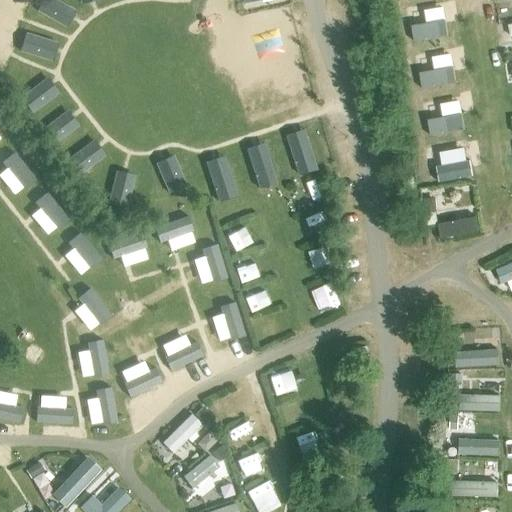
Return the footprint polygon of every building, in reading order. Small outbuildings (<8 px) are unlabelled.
[(43,0),(38,10),(67,26),(77,8),(61,0),(43,0)] [(412,23),(414,38),(447,36),(445,5),(425,7),(426,22),(412,23)] [(25,31),(21,52),(55,59),(59,38),(25,31)] [(419,70),(434,67),(432,52),(416,55),(419,70)] [(420,71),(422,87),(457,82),(453,52),(434,54),(436,69),(420,71)] [(36,111),(60,90),(47,74),(23,96),(36,111)] [(444,117),(429,118),(430,133),(464,129),(461,99),(442,101),(444,117)] [(427,117),(442,115),(440,101),(425,103),(427,117)] [(69,108),(49,121),(61,139),(80,125),(69,108)] [(301,174),(320,167),(305,127),(286,134),(301,174)] [(78,170),(106,157),(98,140),(70,153),(78,170)] [(246,147),(260,187),(279,181),(266,141),(246,147)] [(437,164),(438,179),(471,176),(468,146),(441,149),(442,163),(437,164)] [(0,173),(16,194),(37,177),(15,150),(2,160),(7,166),(0,172),(0,173)] [(176,153),(156,159),(168,193),(188,186),(176,153)] [(208,158),(216,200),(236,196),(228,154),(208,158)] [(117,168),(109,200),(129,205),(137,173),(117,168)] [(300,189),(308,203),(326,192),(318,178),(300,189)] [(49,234),(70,217),(50,192),(29,210),(49,234)] [(432,199),(423,200),(424,214),(433,213),(432,199)] [(442,237),(480,229),(477,214),(438,223),(442,237)] [(160,224),(167,249),(196,241),(189,216),(160,224)] [(69,240),(73,246),(65,253),(81,274),(102,258),(82,230),(69,240)] [(122,265),(149,256),(144,240),(116,249),(122,265)] [(203,246),(205,255),(195,257),(202,283),(228,276),(219,242),(203,246)] [(308,250),(314,270),(334,264),(328,245),(308,250)] [(511,260),(496,267),(502,283),(508,280),(511,289),(511,260)] [(324,306),(342,302),(338,280),(319,284),(324,306)] [(267,282),(244,291),(250,308),(273,299),(267,282)] [(95,288),(72,303),(90,329),(112,314),(95,288)] [(221,304),(223,312),(212,314),(220,341),(246,334),(236,300),(221,304)] [(257,319),(264,337),(282,330),(275,312),(257,319)] [(198,340),(189,344),(185,333),(162,343),(172,368),(204,356),(198,340)] [(89,339),(89,349),(80,349),(81,375),(108,374),(107,339),(89,339)] [(366,347),(353,349),(356,366),(368,365),(366,347)] [(452,365),(495,364),(495,349),(452,349),(452,365)] [(157,367),(148,370),(144,360),(121,369),(130,394),(163,381),(157,367)] [(461,374),(449,374),(449,383),(461,383),(461,374)] [(97,388),(98,397),(88,398),(91,423),(118,420),(114,386),(97,388)] [(0,389),(0,417),(20,421),(23,405),(15,404),(17,392),(0,389)] [(245,389),(229,393),(233,410),(249,406),(245,389)] [(460,393),(460,409),(501,408),(501,392),(460,393)] [(40,394),(39,421),(73,422),(73,407),(65,407),(65,395),(40,394)] [(285,404),(291,420),(306,414),(299,397),(285,404)] [(202,407),(195,414),(203,423),(210,416),(202,407)] [(449,417),(449,429),(457,430),(457,418),(449,417)] [(459,436),(458,453),(499,455),(500,437),(459,436)] [(221,446),(211,454),(219,462),(228,454),(221,446)] [(52,492),(66,505),(102,467),(88,453),(52,492)] [(246,478),(265,471),(259,455),(240,462),(246,478)] [(448,460),(447,473),(457,474),(457,460),(448,460)] [(39,464),(27,472),(32,479),(43,472),(39,464)] [(110,476),(81,506),(86,511),(117,511),(132,497),(110,476)] [(456,479),(455,494),(499,496),(500,480),(456,479)] [(238,511),(235,502),(199,511),(238,511)]
